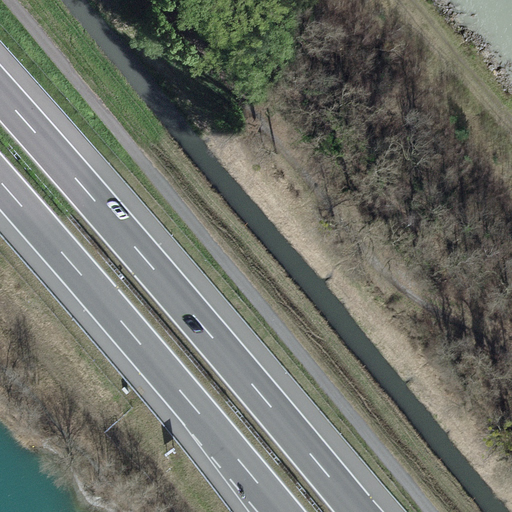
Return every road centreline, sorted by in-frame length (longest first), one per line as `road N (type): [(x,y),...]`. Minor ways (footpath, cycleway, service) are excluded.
road 1 (unclassified): [(11,0),(432,511)]
road 2 (motorway): [(358,511),(0,92)]
road 3 (motorway): [(0,181),(281,511)]
